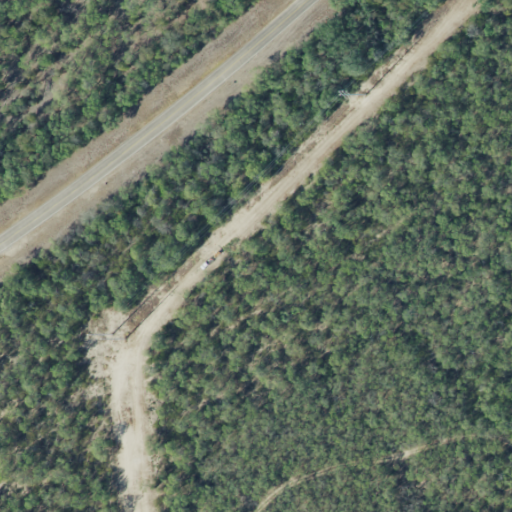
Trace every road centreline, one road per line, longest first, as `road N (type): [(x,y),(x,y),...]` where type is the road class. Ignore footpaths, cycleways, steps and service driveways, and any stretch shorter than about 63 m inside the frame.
road 1 (secondary): [(0,244),(138,142),(307,0)]
road 2 (residential): [(511,485),(494,464),(398,469),(287,511)]
